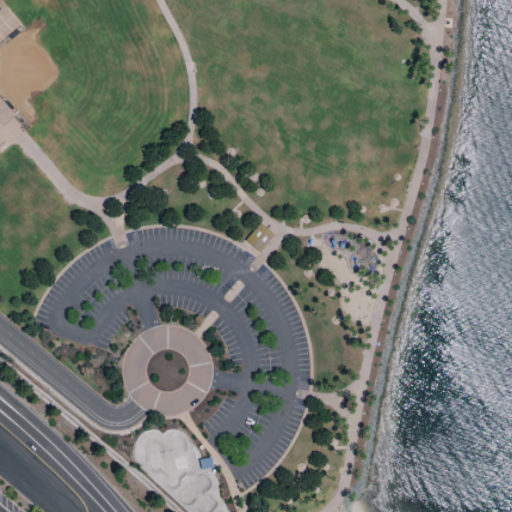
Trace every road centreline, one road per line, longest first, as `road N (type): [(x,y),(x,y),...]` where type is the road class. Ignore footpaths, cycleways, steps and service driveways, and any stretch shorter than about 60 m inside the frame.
road 1 (residential): [(0,322),(110,414),(131,412),(149,393)]
road 2 (motorway): [(112,511),(0,404)]
